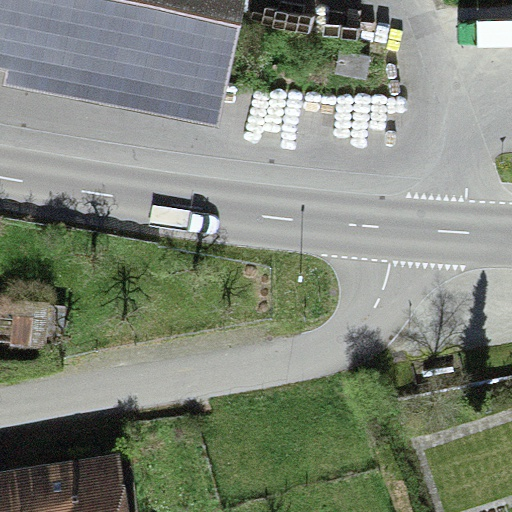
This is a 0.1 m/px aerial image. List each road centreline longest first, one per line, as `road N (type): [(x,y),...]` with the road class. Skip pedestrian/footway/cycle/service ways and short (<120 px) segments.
road 1 (residential): [(0,411),(313,354),(352,333),(381,295),(404,233)]
road 2 (secondary): [(0,175),(404,233)]
